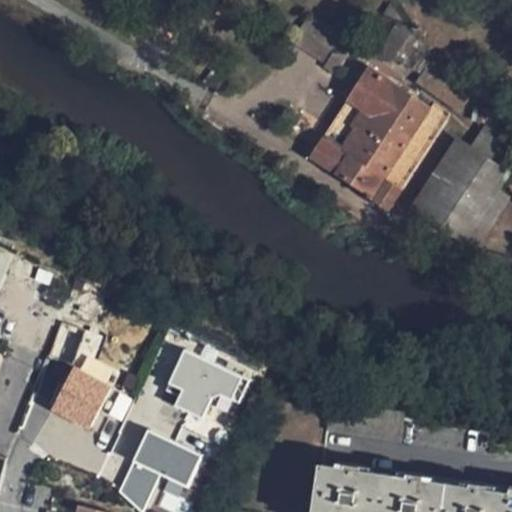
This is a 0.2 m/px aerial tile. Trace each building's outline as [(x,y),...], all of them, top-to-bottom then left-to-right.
[(392,2),(363,48),(385,63),(388,58),(395,63),(396,61),(413,34),(392,2)] [(226,4),(222,12),(230,17),(234,9),(226,4)] [(289,39),(322,61),(335,44),(338,47),(345,37),(306,12),(289,39)] [(429,53),(415,31),(413,34),(396,61),(416,73),(423,63),(429,53)] [(322,61),(320,63),(333,71),(345,51),(338,47),(335,44),(322,61)] [(480,87),(429,53),(423,63),(473,98),(480,87)] [(473,98),(423,63),(416,73),(411,80),(462,114),(473,98)] [(345,102),(369,118),(352,144),(326,127),(310,151),(305,159),(331,175),(368,199),(381,208),(441,115),(428,106),(393,82),(367,66),(345,102)] [(285,134),(310,151),(326,127),(340,106),(315,90),(285,134)] [(345,102),(343,101),(340,106),(326,127),(352,144),(369,118),(345,102)] [(476,105),(474,119),(488,122),(495,124),(498,110),(476,105)] [(511,137),(488,122),(476,140),(503,158),(511,143),(511,137)] [(419,219),(454,242),(497,176),(506,161),(503,158),(476,140),(472,138),(471,140),(419,219)] [(406,234),(402,243),(412,248),(417,239),(406,234)] [(0,268),(9,271),(15,257),(0,251),(0,268)] [(0,287),(2,288),(9,271),(0,268),(0,287)] [(54,278),(41,273),(38,281),(51,286),(54,278)] [(92,361),(99,338),(80,332),(54,415),(94,427),(112,367),(92,361)] [(181,351),(168,383),(181,389),(174,406),(204,418),(214,392),(239,403),(249,379),(181,351)] [(394,408),(328,397),(324,428),(389,439),(399,440),(403,410),(394,408)] [(146,430),(117,497),(151,511),(154,504),(174,511),(178,511),(203,454),(146,430)] [(312,511),(511,511),(511,484),(510,484),(509,492),(486,488),(486,483),(472,481),(471,487),(421,479),(422,473),(408,471),(407,476),(361,469),(361,464),(347,463),(347,468),(319,464),(312,511)]
